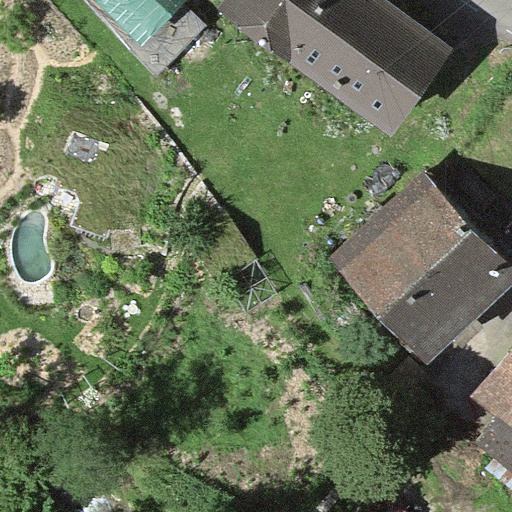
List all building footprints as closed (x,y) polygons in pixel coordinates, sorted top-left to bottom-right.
[(114,0),(127,12),(139,0),(114,0)] [(388,121),(445,45),(382,0),(225,0),(225,1),(388,121)] [(510,265),(417,172),(327,261),(421,353),(446,330),(456,339),(467,328),(457,319),(510,265)] [(511,340),(473,390),(497,410),(511,421),(511,340)] [(473,441),(511,470),(511,421),(497,410),(483,428),(473,441)]
